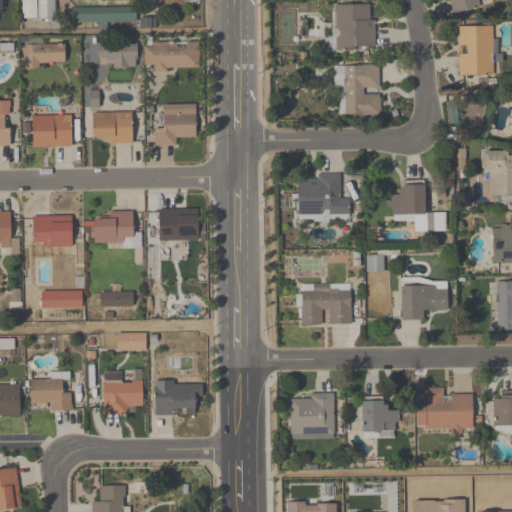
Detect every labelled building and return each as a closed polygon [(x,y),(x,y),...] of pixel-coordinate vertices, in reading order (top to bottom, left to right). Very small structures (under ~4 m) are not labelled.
[(183,0),(184,10),(207,10),(206,0),(209,0),(183,0)] [(448,0),(452,14),(480,8),(477,0),(448,0)] [(375,50),(375,5),(331,5),(332,50),(375,50)] [(136,24),(136,10),(71,10),(71,24),(136,24)] [(457,27),(457,76),(493,76),(493,64),(495,64),(495,27),(457,27)] [(0,51),(12,52),(13,45),(0,44),(0,51)] [(43,63),(64,63),(64,44),(23,44),(23,70),(43,70),(43,63)] [(199,70),(199,44),(144,45),(144,71),(199,70)] [(380,65),(333,65),(334,87),(343,87),(344,117),(380,117),(380,65)] [(196,138),(195,106),(163,106),(163,128),(154,129),(155,148),(176,148),(176,139),(196,138)] [(132,114),(91,114),(91,143),(132,143),(132,114)] [(31,148),(71,148),(71,116),(31,116),(31,148)] [(500,208),(511,207),(511,152),(481,152),(481,173),(489,173),(490,198),(500,198),(500,208)] [(297,221),(349,221),(349,198),(340,198),(340,174),(316,174),(316,180),(297,180),(297,221)] [(424,185),(398,185),(398,195),(386,195),(387,214),(395,214),(395,222),(421,221),(421,232),(445,232),(445,213),(425,213),(424,185)] [(182,217),(182,211),(157,211),(157,243),(198,243),(198,217),(182,217)] [(133,212),(107,212),(107,220),(92,220),(92,247),(133,247),(133,212)] [(31,254),(61,254),(61,245),(71,245),(71,216),(31,216),(31,254)] [(511,227),(492,227),(492,262),(511,262),(511,227)] [(384,273),(384,254),(366,254),(366,273),(384,273)] [(447,279),(400,279),(400,322),(423,322),(423,311),(447,311),(447,279)] [(511,332),(511,281),(495,281),(495,333),(511,332)] [(297,294),(297,325),(351,325),(351,284),(304,284),(304,294),(297,294)] [(81,291),(39,291),(39,309),(81,309),(81,291)] [(100,292),(100,307),(133,307),(133,292),(100,292)] [(145,351),(145,333),(116,333),(116,351),(145,351)] [(71,411),(71,392),(61,392),(62,381),(69,381),(69,372),(49,372),(49,381),(30,380),(30,410),(71,411)] [(102,415),(132,415),(132,406),(142,406),(142,381),(122,381),(122,372),(102,372),(102,415)] [(195,417),(195,384),(176,384),(176,381),(154,381),(154,417),(195,417)] [(445,395),(445,389),(422,390),(422,399),(414,400),(414,432),(473,431),(472,395),(445,395)] [(494,432),(511,431),(511,391),(494,391),(494,432)] [(289,439),(333,439),(333,395),(289,395),(289,439)] [(398,412),(385,412),(385,401),(360,401),(360,434),(398,434),(398,412)] [(0,511),(21,509),(16,468),(0,469),(0,511)] [(511,511),(511,485),(323,488),(323,511),(511,511)] [(129,511),(129,505),(125,505),(125,486),(99,486),(100,501),(91,501),(91,511),(129,511)]
